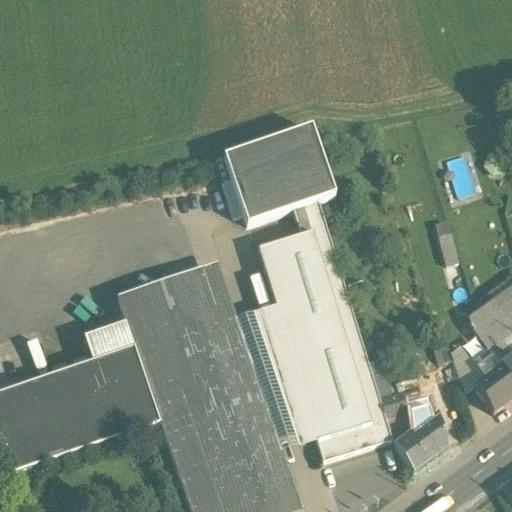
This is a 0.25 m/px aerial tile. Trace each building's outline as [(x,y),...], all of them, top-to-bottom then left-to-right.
[(311,134),(223,164),(230,186),(221,189),(233,224),(242,221),(246,232),(301,213),(318,208),(327,205),(334,202),(311,134)] [(318,208),(301,213),(310,240),(311,239),(326,235),(318,208)] [(447,227),(435,230),(438,241),(449,238),(450,238),(447,227)] [(326,235),(311,239),(370,430),(317,447),(323,466),(391,444),(386,426),(380,405),(326,235)] [(458,267),(449,238),(438,241),(446,270),(458,267)] [(370,430),(311,239),(310,240),(257,256),(275,313),(317,447),(370,430)] [(234,373),(227,351),(227,350),(227,348),(226,349),(218,326),(219,326),(218,324),(210,302),(211,301),(210,300),(209,300),(202,277),(202,275),(200,276),(174,285),(172,285),(172,286),(147,295),(146,294),(144,295),(145,295),(119,304),(117,304),(118,306),(126,328),(125,329),(126,330),(127,330),(134,353),(134,355),(135,355),(143,377),(142,378),(143,380),(143,379),(151,402),(150,402),(151,404),(152,404),(160,427),(159,427),(159,429),(160,429),(160,428),(168,451),(167,451),(168,453),(169,453),(176,476),(176,478),(177,478),(185,500),(184,501),(185,502),(188,511),(281,511),(277,498),(278,498),(277,496),(277,497),(269,474),(269,473),(269,471),(268,472),(260,449),(261,449),(260,447),(252,424),(253,424),(252,422),(251,422),(244,400),(244,398),(243,398),(235,375),(236,375),(235,374),(235,373),(234,373)] [(507,367),(511,362),(511,290),(468,323),(478,343),(486,354),(487,356),(495,350),(507,367)] [(317,447),(275,313),(256,318),(298,453),(317,447)] [(298,453),(256,318),(234,325),(249,368),(280,458),(298,453)] [(511,362),(507,367),(495,350),(487,356),(499,372),(511,389),(511,362)] [(484,356),(471,366),(460,352),(450,358),(462,395),(473,392),(484,384),(482,381),(485,378),(487,382),(499,372),(487,356),(486,354),(484,355),(484,356)] [(134,353),(0,398),(0,441),(13,479),(159,429),(134,353)] [(280,458),(249,368),(235,374),(236,375),(235,375),(243,398),(244,398),(244,400),(251,422),(252,422),(253,424),(252,424),(260,447),(261,449),(260,449),(268,472),(269,471),(269,473),(283,468),(280,458)] [(484,384),(473,392),(492,418),(511,402),(511,389),(499,372),(487,382),(484,384)] [(398,399),(380,405),(386,426),(405,420),(404,415),(403,415),(398,399)] [(408,406),(412,438),(437,419),(429,400),(408,406)] [(412,438),(394,451),(413,477),(447,451),(437,419),(412,438)]
